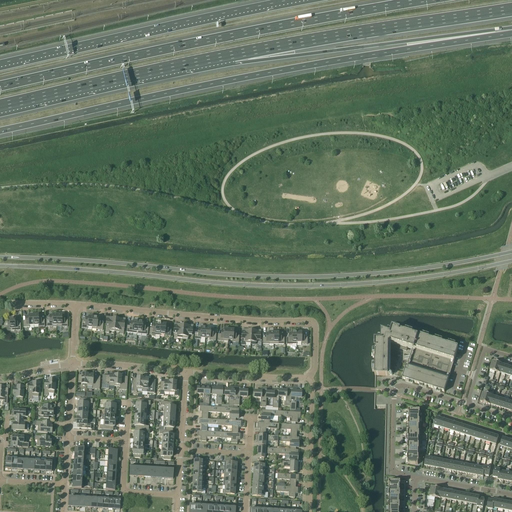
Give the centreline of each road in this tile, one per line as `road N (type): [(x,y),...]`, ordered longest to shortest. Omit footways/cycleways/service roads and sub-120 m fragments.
road 1 (motorway): [(0,130),(511,32)]
road 2 (secondary): [(511,251),(331,276),(0,256)]
road 3 (secondary): [(0,266),(274,285),(399,279),(511,261)]
road 4 (motorway): [(427,0),(0,86)]
road 5 (motorway): [(212,59),(511,8)]
road 6 (motorway): [(212,59),(511,30)]
road 7 (motorway): [(292,0),(0,63)]
road 8 (residential): [(75,303),(309,320),(315,367),(307,379)]
road 9 (motorway): [(0,105),(212,59)]
road 10 (residential): [(308,511),(307,379)]
road 11 (residential): [(307,379),(185,372)]
